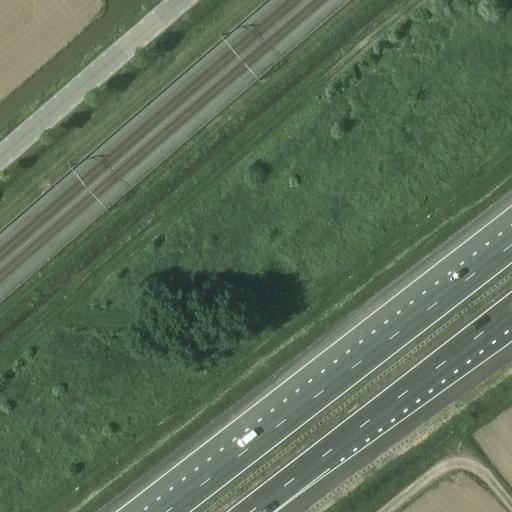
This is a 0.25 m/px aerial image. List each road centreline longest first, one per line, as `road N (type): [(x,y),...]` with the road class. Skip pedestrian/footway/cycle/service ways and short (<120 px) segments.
road 1 (motorway): [(511,246),(168,511)]
road 2 (motorway): [(253,511),(511,310)]
road 3 (unclassified): [(0,156),(181,0)]
road 4 (track): [(511,507),(475,465),(455,461),(383,511)]
